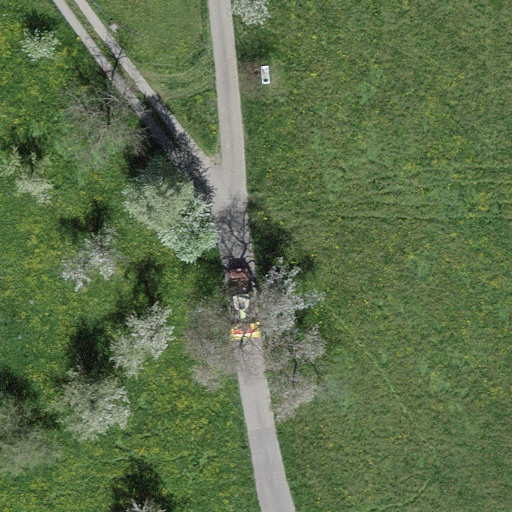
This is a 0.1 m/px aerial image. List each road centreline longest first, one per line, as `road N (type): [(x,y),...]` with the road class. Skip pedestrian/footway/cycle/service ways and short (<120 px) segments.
road 1 (unclassified): [(234,167),(243,303),(280,511)]
road 2 (track): [(70,0),(203,175),(236,195)]
